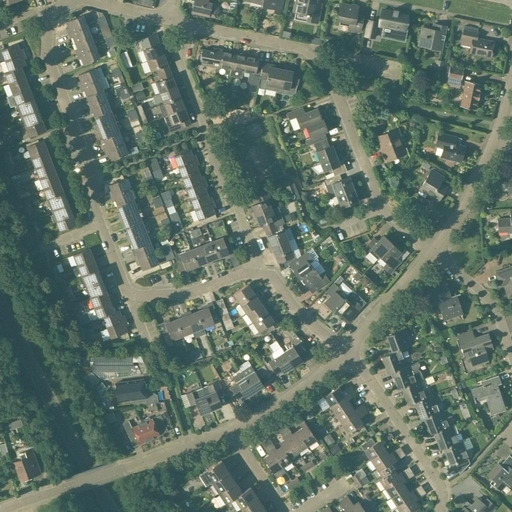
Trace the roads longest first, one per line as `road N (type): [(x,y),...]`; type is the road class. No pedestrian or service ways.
road 1 (residential): [(257,274),(179,61),(187,24)]
road 2 (residential): [(0,511),(235,431)]
road 3 (secondary): [(110,511),(0,302)]
road 4 (residential): [(99,224),(93,176),(46,53),(48,12)]
road 5 (residential): [(440,511),(438,483),(366,373),(341,355)]
road 6 (residential): [(327,69),(309,50),(187,24)]
road 7 (residential): [(383,208),(327,69)]
road 8 (residential): [(341,355),(432,251)]
road 9 (residential): [(128,294),(191,292),(238,272),(257,274)]
road 10 (residential): [(511,352),(500,311),(432,251)]
road 11 (residential): [(235,431),(278,409),(341,355)]
road 12 (residential): [(432,251),(497,138)]
road 13 (residential): [(257,274),(271,275),(341,355)]
